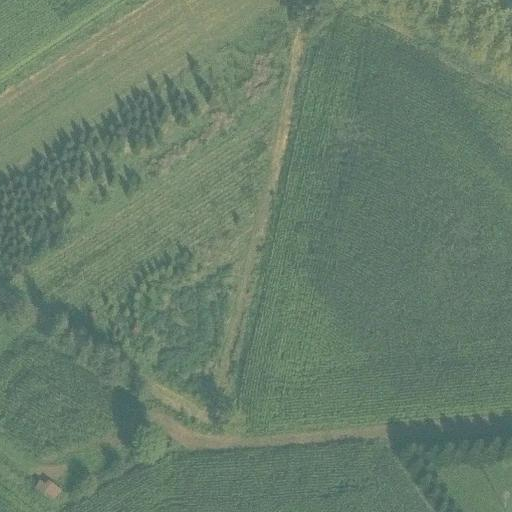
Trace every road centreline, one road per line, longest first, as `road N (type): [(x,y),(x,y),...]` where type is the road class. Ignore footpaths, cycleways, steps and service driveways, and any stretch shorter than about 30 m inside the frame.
road 1 (track): [(511,421),(191,447),(65,511)]
road 2 (track): [(511,57),(402,0)]
